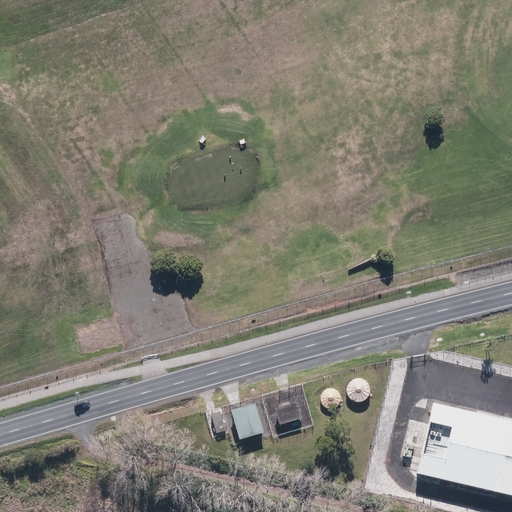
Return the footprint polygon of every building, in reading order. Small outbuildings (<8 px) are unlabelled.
[(365,398),(368,396),(370,393),(371,390),(371,387),(370,384),(368,381),(365,379),(361,378),(358,379),(355,380),(352,383),(351,386),(350,389),(351,393),(353,396),(355,398),(359,399),(362,399),(365,398)] [(337,408),(340,406),(342,404),(343,400),(342,397),(341,394),(339,392),(336,390),(333,389),(330,389),(327,391),(324,393),(322,396),(322,400),(323,403),(325,406),(327,408),(331,409),(334,409),(337,408)] [(242,439),(267,432),(258,402),(234,409),(242,439)] [(298,402),(277,408),(282,424),(303,419),(298,402)] [(511,423),(434,405),(418,471),(511,494),(511,423)] [(221,412),(214,414),(218,432),(226,431),(221,412)]
